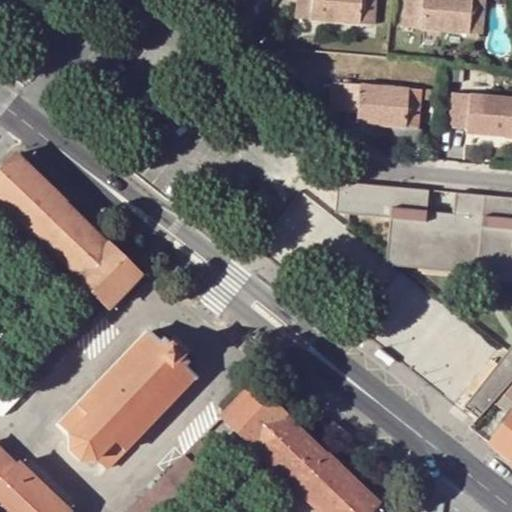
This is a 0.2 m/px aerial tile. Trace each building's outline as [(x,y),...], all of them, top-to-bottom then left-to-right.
[(370,25),(371,0),(285,0),(286,0),(297,1),(296,19),(370,25)] [(404,0),(402,28),(480,35),(482,0),(404,0)] [(328,111),(343,114),(356,115),(355,123),(416,128),(419,91),(331,83),(328,111)] [(511,98),(449,94),(446,128),(465,130),(465,133),(511,137),(511,98)] [(107,307),(139,275),(105,242),(103,244),(72,212),(63,204),(64,203),(15,154),(0,169),(0,204),(33,236),(34,234),(76,274),(74,276),(107,307)] [(426,190),(336,181),(334,212),(349,214),(391,218),(387,264),(511,276),(511,199),(454,193),(452,214),(425,213),(426,190)] [(278,202),(261,190),(245,211),(262,224),(278,202)] [(32,382),(86,328),(68,310),(14,363),(32,382)] [(159,341),(148,331),(59,424),(70,434),(69,449),(80,459),(95,458),(108,470),(196,377),(185,366),(188,362),(183,356),(190,349),(175,334),(167,342),(163,337),(159,341)] [(511,347),(510,351),(464,405),(480,419),(511,382),(511,347)] [(375,354),(389,366),(394,360),(379,349),(375,354)] [(253,384),(220,417),(254,450),(256,448),(296,488),(295,489),(318,511),(366,511),(375,503),(326,456),(325,457),(284,418),(286,416),(253,384)] [(511,411),(487,444),(511,463),(511,385),(500,400),(511,408),(511,411)] [(0,415),(12,403),(0,392),(0,415)] [(199,440),(184,455),(203,473),(218,458),(199,440)] [(0,509),(3,511),(70,511),(17,461),(13,464),(0,450),(0,509)] [(184,455),(127,511),(165,511),(203,473),(184,455)]
